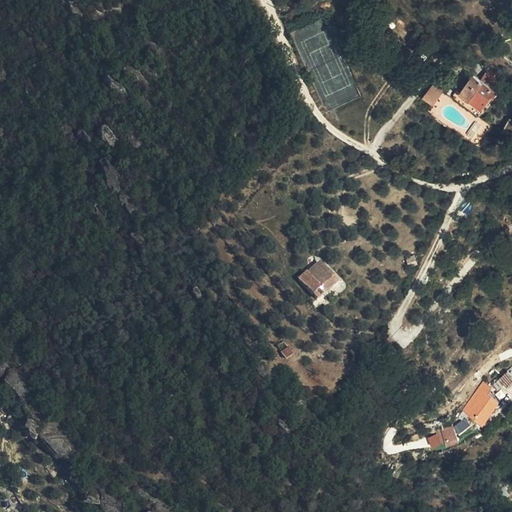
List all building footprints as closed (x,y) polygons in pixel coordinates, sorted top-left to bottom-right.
[(479,78),(494,89),(502,77),(488,66),(479,78)] [(479,78),(473,73),(459,91),(481,107),(494,89),(479,78)] [(435,103),(443,90),(435,85),(427,97),(435,103)] [(319,263),(307,274),(310,278),(322,267),(319,263)] [(310,278),(307,274),(298,281),(316,300),(336,282),(322,267),(310,278)] [(289,348),(280,355),(285,361),(293,355),(289,348)] [(500,379),(505,384),(508,387),(511,382),(511,375),(507,371),(500,379)] [(505,384),(500,379),(493,386),(498,391),(505,384)] [(468,412),(484,424),(492,412),(495,414),(503,403),(488,391),(490,389),(486,387),(468,412)] [(492,412),(484,424),(490,428),(498,416),(495,414),(492,412)] [(453,424),(438,431),(443,443),(458,436),(453,424)]
